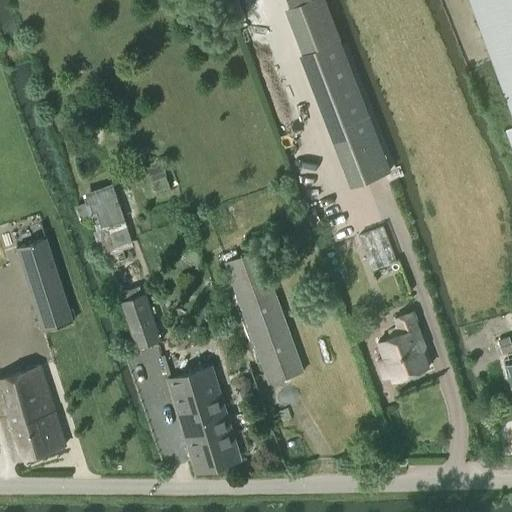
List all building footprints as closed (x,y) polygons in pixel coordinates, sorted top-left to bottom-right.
[(390,172),(324,0),(305,0),(290,6),(286,7),(305,55),(303,56),(353,186),(390,172)] [(511,0),(470,0),(511,111),(511,129),(506,132),(511,148),(511,0)] [(163,166),(149,171),(153,180),(166,176),(163,166)] [(129,246),(110,189),(86,197),(106,255),(123,248),(129,246)] [(235,192),(204,204),(216,235),(247,223),(235,192)] [(79,204),(74,206),(78,219),(81,218),(88,216),(83,202),(79,204)] [(305,211),(311,226),(320,223),(314,208),(305,211)] [(374,269),(399,258),(385,224),(360,235),(374,269)] [(43,331),(73,322),(46,237),(16,246),(43,331)] [(303,372),(273,289),(260,251),(226,263),(270,384),(303,372)] [(139,286),(136,287),(119,293),(137,348),(161,340),(145,293),(142,294),(139,286)] [(425,369),(428,368),(422,352),(425,347),(411,312),(395,319),(398,328),(392,330),(390,334),(391,337),(378,342),(384,359),(377,361),(383,378),(391,375),(393,381),(413,374),(414,376),(426,371),(425,369)] [(511,345),(509,337),(499,341),(504,355),(511,352),(511,345)] [(40,366),(0,378),(0,413),(15,461),(65,445),(40,366)] [(196,473),(241,459),(212,366),(168,379),(196,473)]
